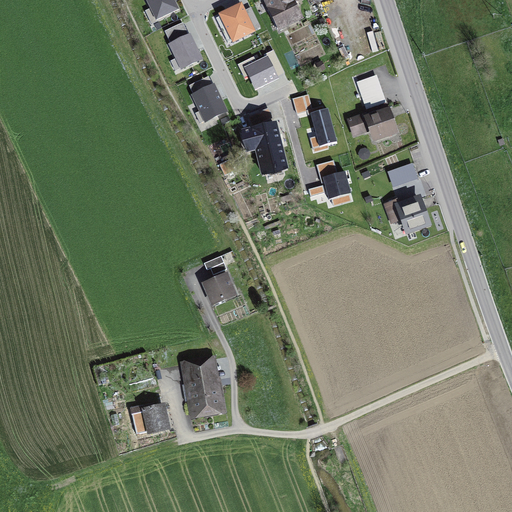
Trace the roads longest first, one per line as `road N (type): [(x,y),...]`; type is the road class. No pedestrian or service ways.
road 1 (tertiary): [(503,348),(382,0)]
road 2 (unclassified): [(235,433),(325,430),(503,348)]
road 3 (residential): [(193,10),(240,111),(290,89)]
